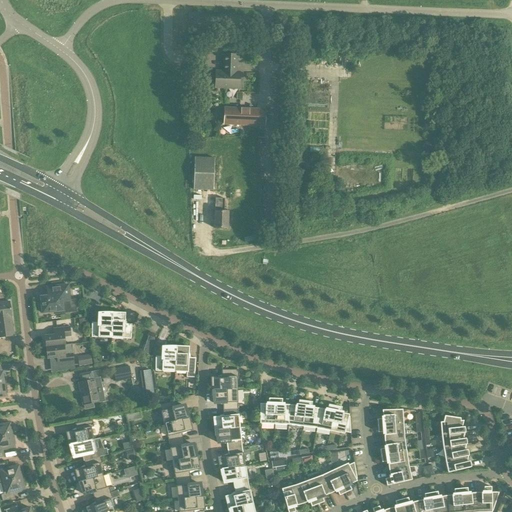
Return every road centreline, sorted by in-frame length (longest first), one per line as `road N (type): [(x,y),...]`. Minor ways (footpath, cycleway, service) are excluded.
road 1 (unclassified): [(124,0),(511,15)]
road 2 (secondary): [(511,359),(319,329),(230,294)]
road 3 (residential): [(61,511),(33,405),(20,277)]
road 4 (unclassified): [(511,190),(280,243)]
road 5 (secondary): [(230,294),(63,189)]
road 6 (secondary): [(55,204),(230,294)]
road 7 (residential): [(503,469),(476,406),(366,387)]
road 8 (residential): [(218,511),(202,412),(208,337)]
road 9 (residential): [(366,387),(294,371),(208,337)]
road 10 (unclassified): [(63,189),(92,134),(94,99),(59,49)]
road 11 (residential): [(208,337),(87,276)]
road 12 (residential): [(377,494),(503,469)]
